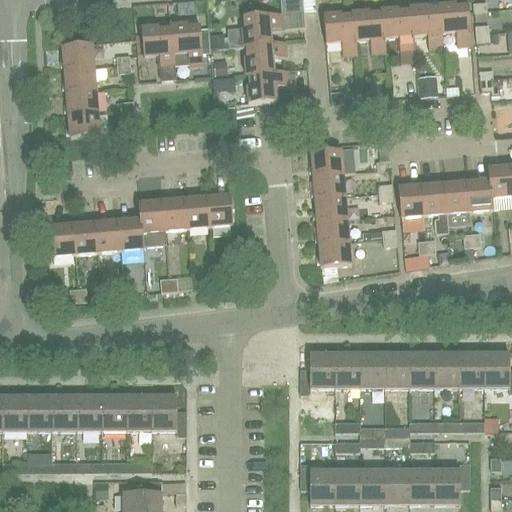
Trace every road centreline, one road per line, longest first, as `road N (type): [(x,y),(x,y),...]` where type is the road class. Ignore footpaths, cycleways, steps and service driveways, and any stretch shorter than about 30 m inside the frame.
road 1 (residential): [(283,312),(511,278)]
road 2 (residential): [(57,196),(109,188),(146,165),(276,154)]
road 3 (residential): [(321,119),(401,116),(413,153),(465,150),(483,135),(511,132)]
road 4 (residential): [(13,345),(221,320)]
road 5 (unclassified): [(5,202),(4,0)]
road 6 (residential): [(219,511),(221,320)]
road 7 (residential): [(283,312),(276,154)]
road 8 (residential): [(13,345),(5,202)]
